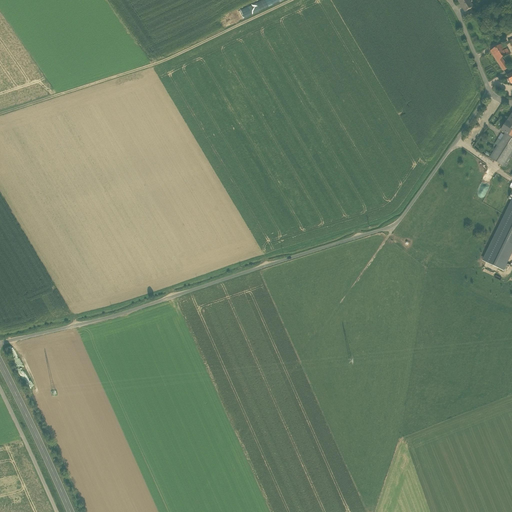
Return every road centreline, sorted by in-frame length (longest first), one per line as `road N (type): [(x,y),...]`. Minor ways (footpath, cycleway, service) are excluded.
road 1 (residential): [(489,91),(390,227),(123,313),(0,343)]
road 2 (track): [(0,113),(163,61),(292,0)]
road 3 (secondary): [(70,511),(0,363)]
road 4 (track): [(0,389),(55,511)]
